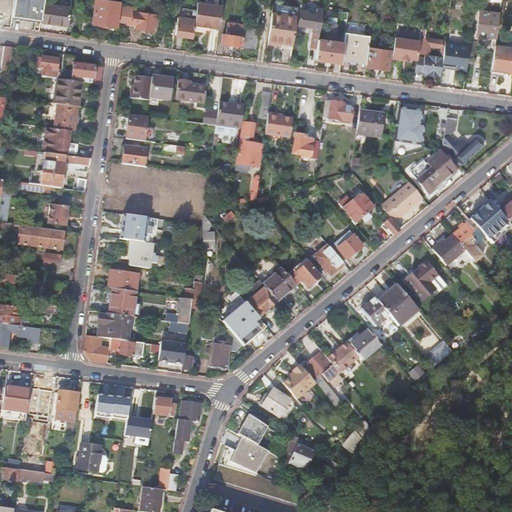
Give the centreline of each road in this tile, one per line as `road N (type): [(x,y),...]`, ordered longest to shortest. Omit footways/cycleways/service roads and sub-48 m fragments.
road 1 (residential): [(511,107),(114,52)]
road 2 (residential): [(230,390),(511,147)]
road 3 (residential): [(70,370),(114,52)]
road 4 (residential): [(230,390),(70,370)]
road 5 (residential): [(188,511),(230,390)]
